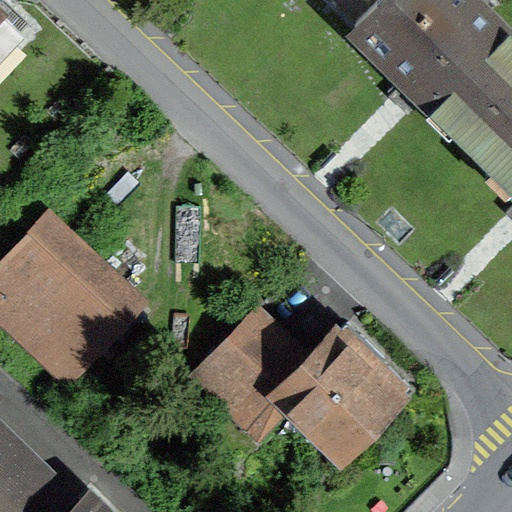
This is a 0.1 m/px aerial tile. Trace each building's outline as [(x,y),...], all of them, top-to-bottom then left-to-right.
[(378,0),(354,25),(475,144),(511,106),(511,32),(479,0),(378,0)] [(0,56),(22,33),(0,12),(0,56)] [(511,106),(475,144),(511,181),(511,106)] [(0,275),(0,293),(72,363),(137,295),(55,217),(0,275)] [(260,435),(292,401),(280,390),(309,360),(257,310),(196,373),(260,435)] [(337,331),(309,360),(280,390),(292,401),(340,448),(397,390),(337,331)] [(156,388),(138,406),(157,424),(175,407),(156,388)] [(0,511),(2,511),(45,470),(0,426),(0,511)]
